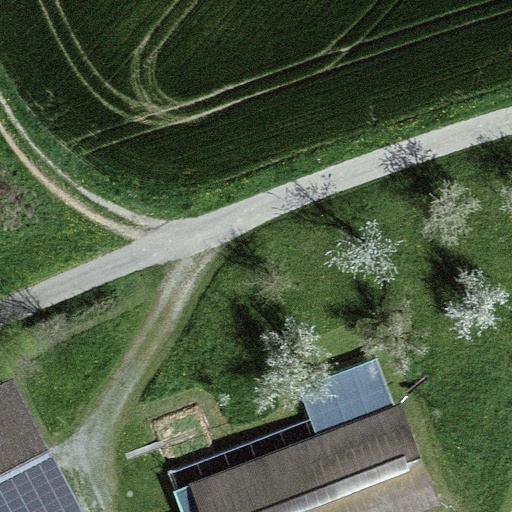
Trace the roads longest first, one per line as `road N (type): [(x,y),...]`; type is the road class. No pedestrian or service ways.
road 1 (unclassified): [(511,126),(196,237),(0,324)]
road 2 (track): [(196,237),(126,223),(90,205),(52,176),(0,109)]
